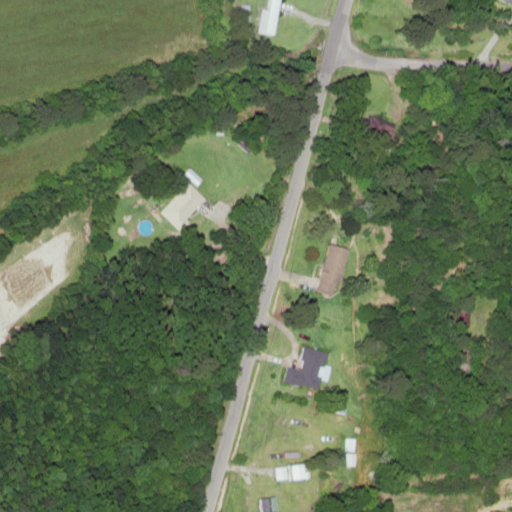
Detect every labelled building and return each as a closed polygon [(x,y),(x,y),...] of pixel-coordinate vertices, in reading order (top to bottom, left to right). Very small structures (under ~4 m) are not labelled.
[(256,31),(272,34),(278,0),(268,0),(266,9),(261,8),(256,31)] [(203,196),(187,180),(158,210),(174,226),(203,196)] [(311,289),(331,295),(344,247),(324,241),(311,289)] [(465,325),(467,307),(447,304),(445,323),(465,325)] [(318,387),(325,350),(301,346),(296,367),(284,365),(281,380),(318,387)]
